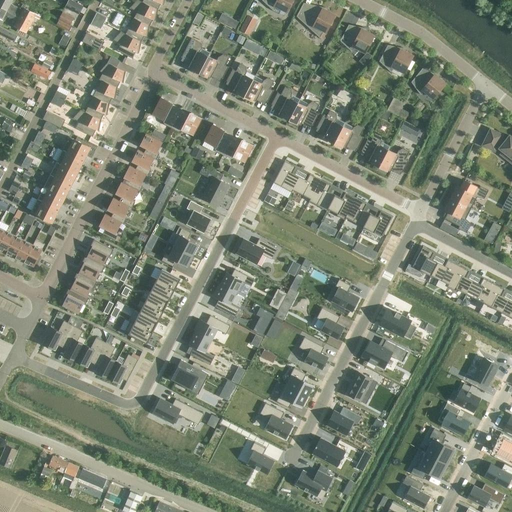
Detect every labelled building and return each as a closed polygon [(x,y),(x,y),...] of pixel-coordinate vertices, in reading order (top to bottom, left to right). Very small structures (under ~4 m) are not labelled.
[(24,8),(26,6),(23,4),(20,9),(11,4),(13,0),(0,0),(0,4),(20,15),(24,8)] [(83,6),(72,0),(68,0),(65,7),(79,14),(83,6)] [(142,2),(138,0),(136,0),(129,8),(130,9),(130,8),(137,12),(134,18),(133,18),(149,26),(150,26),(149,26),(152,20),(155,21),(158,11),(142,2)] [(142,2),(158,11),(158,10),(157,10),(161,4),(163,5),(164,5),(164,0),(143,0),(142,2)] [(274,10),(276,6),(287,11),(292,0),(262,0),(274,11),(274,10)] [(321,38),(320,37),(323,30),(326,32),(334,15),(327,12),(329,9),(303,3),(296,16),(320,38),(321,38)] [(15,26),(19,17),(20,15),(0,4),(0,24),(2,25),(6,18),(4,17),(5,14),(15,19),(12,25),(15,26)] [(62,12),(59,19),(59,20),(70,25),(70,26),(75,17),(76,13),(65,7),(62,12)] [(40,16),(24,8),(20,15),(19,17),(31,23),(35,17),(39,19),(40,16)] [(204,16),(202,15),(198,12),(193,22),(199,25),(204,16)] [(96,19),(104,23),(106,19),(98,15),(96,19)] [(248,15),(240,30),(249,35),(257,20),(248,15)] [(26,32),(31,23),(19,17),(15,26),(18,28),(26,32)] [(147,37),(149,26),(133,18),(126,26),(126,27),(127,26),(129,27),(125,34),(141,42),(144,36),(146,37),(147,37)] [(230,18),(226,25),(235,29),(238,22),(230,18)] [(59,19),(56,24),(68,31),(71,26),(70,26),(70,25),(59,20),(59,19)] [(101,27),(104,23),(96,19),(93,23),(101,27)] [(352,51),(354,47),(365,52),(373,36),(367,32),(368,29),(349,24),(340,41),(352,52),(352,51)] [(18,37),(0,27),(0,34),(15,42),(18,37)] [(18,28),(16,33),(24,37),(26,32),(18,28)] [(339,38),(342,31),(337,29),(334,35),(339,38)] [(125,34),(121,31),(113,40),(113,41),(114,40),(120,44),(117,50),(116,50),(133,59),(133,58),(136,52),(138,53),(139,53),(141,42),(125,34)] [(87,33),(82,41),(100,51),(104,42),(87,33)] [(240,35),(236,42),(242,45),(245,38),(240,35)] [(210,53),(202,48),(201,43),(191,38),(181,57),(191,62),(189,67),(192,68),(191,69),(199,73),(208,56),(210,53)] [(65,48),(68,42),(61,39),(58,44),(65,48)] [(247,40),(244,45),(251,48),(253,44),(247,40)] [(17,53),(0,44),(0,52),(4,54),(5,52),(8,53),(9,52),(10,53),(9,55),(14,58),(17,53)] [(394,67),(404,72),(412,56),(406,52),(407,49),(388,45),(379,61),(391,72),(391,71),(394,67)] [(52,47),(50,53),(56,56),(59,50),(52,47)] [(270,51),(267,57),(274,61),(277,55),(270,51)] [(372,56),(367,53),(359,61),(366,68),(372,56)] [(208,56),(199,73),(207,77),(207,76),(210,78),(213,74),(222,79),(228,67),(225,65),(229,58),(222,54),(218,57),(216,61),(208,56)] [(53,63),(45,59),(42,65),(52,70),(54,66),(52,64),(53,63)] [(291,62),(285,59),(283,64),(289,67),(291,62)] [(72,65),(80,69),(82,65),(74,61),(72,65)] [(292,62),(290,68),(295,70),(298,65),(292,62)] [(102,80),(117,88),(118,88),(117,88),(120,81),(123,83),(126,72),(107,63),(100,71),(101,72),(103,73),(100,80),(102,81),(102,80)] [(244,97),(255,76),(247,72),(246,67),(240,63),(236,71),(232,69),(226,81),(236,86),(234,90),(237,92),(236,93),(244,97)] [(78,74),(80,69),(72,65),(70,70),(78,74)] [(322,66),(317,71),(321,76),(327,70),(322,66)] [(424,91),(433,98),(445,83),(439,79),(441,76),(423,68),(411,82),(420,95),(421,94),(424,91)] [(255,76),(244,97),(252,101),(252,100),(255,101),(258,97),(267,102),(273,90),(270,89),(274,81),(268,78),(263,80),(255,76)] [(115,99),(117,88),(102,80),(102,81),(94,89),(95,89),(98,90),(94,96),(109,104),(112,98),(114,99),(115,99)] [(289,120),(300,99),(291,95),(291,90),(285,87),(281,94),(277,92),(271,104),(281,109),(279,113),(282,115),(281,116),(289,120)] [(341,89),(338,95),(344,98),(347,92),(341,89)] [(56,97),(64,102),(66,97),(58,93),(56,97)] [(107,115),(109,104),(94,96),(86,105),(87,105),(89,106),(86,112),(86,113),(101,120),(104,114),(106,115),(107,115)] [(171,128),(181,109),(180,109),(180,111),(171,106),(172,103),(161,97),(162,97),(161,96),(152,114),(153,114),(153,113),(163,119),(163,120),(164,124),(171,128)] [(62,106),(64,102),(56,97),(54,102),(62,106)] [(392,113),(399,100),(394,98),(388,111),(392,113)] [(13,99),(11,105),(27,110),(29,104),(13,99)] [(300,99),(289,120),(297,124),(297,123),(300,125),(303,121),(312,126),(318,114),(315,112),(319,104),(312,101),(308,104),(300,99)] [(399,100),(392,113),(406,120),(410,113),(402,109),(405,104),(399,100)] [(15,112),(24,116),(27,111),(18,107),(15,112)] [(377,116),(387,121),(391,113),(382,108),(377,116)] [(181,109),(171,128),(179,132),(182,130),(183,129),(193,134),(193,135),(194,135),(202,118),(191,113),(189,116),(180,111),(181,110),(181,109)] [(86,113),(86,112),(81,110),(73,118),(74,119),(80,121),(76,128),(76,127),(76,128),(93,137),(93,136),(96,130),(98,131),(99,131),(101,120),(86,113)] [(334,144),(345,123),(336,119),(336,113),(330,110),(326,118),(322,116),(316,128),(326,133),(324,137),(327,139),(326,140),(334,144)] [(65,120),(47,111),(43,119),(61,128),(65,120)] [(1,116),(0,118),(0,123),(3,125),(2,128),(10,133),(15,124),(1,116)] [(410,124),(405,121),(401,129),(404,131),(407,130),(410,124)] [(46,122),(44,128),(49,130),(52,125),(46,122)] [(223,155),(232,136),(232,138),(222,133),(224,130),(213,124),(214,124),(213,123),(204,141),(205,141),(205,140),(215,146),(215,147),(216,151),(223,155)] [(345,123),(334,144),(342,148),(342,147),(345,148),(348,144),(357,149),(363,137),(360,136),(364,128),(357,124),(353,127),(345,123)] [(166,135),(155,129),(151,135),(163,141),(166,135)] [(503,151),(501,154),(511,163),(511,137),(510,136),(505,142),(500,138),(502,135),(490,129),(482,145),(494,151),(497,145),(500,147),(500,148),(503,151)] [(154,158),(154,159),(155,158),(157,159),(159,153),(157,152),(162,142),(162,143),(163,142),(146,133),(146,134),(145,136),(141,144),(147,147),(144,153),(154,158)] [(390,146),(381,142),(381,137),(375,133),(371,141),(367,139),(361,151),(371,156),(369,160),(372,162),(371,163),(379,167),(388,150),(390,146)] [(232,136),(223,155),(230,158),(234,157),(235,156),(245,161),(245,162),(254,145),(253,145),(243,140),(241,143),(232,138),(233,137),(232,136)] [(63,149),(84,160),(87,155),(90,149),(89,149),(90,147),(69,137),(63,149)] [(34,144),(31,149),(37,152),(40,146),(34,144)] [(195,146),(191,155),(192,155),(200,159),(204,151),(195,146)] [(186,147),(183,152),(189,155),(189,154),(191,150),(186,147)] [(388,150),(379,167),(386,171),(387,170),(390,172),(393,167),(402,172),(408,161),(405,159),(409,151),(402,148),(398,151),(396,154),(388,150)] [(81,166),(84,160),(63,149),(56,162),(77,173),(78,171),(79,171),(82,166),(81,166)] [(154,158),(144,153),(138,149),(137,150),(138,150),(137,152),(133,160),(138,163),(136,169),(146,174),(146,175),(146,174),(148,175),(151,170),(149,168),(154,158)] [(285,161),(274,182),(281,186),(292,192),(300,177),(293,173),(296,167),(285,161)] [(77,174),(77,173),(56,162),(50,174),(71,185),(74,179),(74,180),(77,174)] [(219,163),(216,169),(222,172),(225,166),(219,163)] [(125,177),(122,181),(128,185),(138,190),(138,191),(139,191),(139,190),(140,191),(143,186),(141,184),(146,174),(136,169),(129,165),(129,166),(130,167),(125,177)] [(218,206),(229,185),(218,179),(221,174),(204,165),(201,170),(213,177),(202,198),(218,206)] [(31,173),(25,170),(23,176),(29,179),(31,173)] [(237,170),(234,176),(241,179),(244,173),(237,170)] [(69,190),(71,185),(50,174),(44,187),(65,197),(66,196),(69,190)] [(300,177),(292,192),(293,190),(303,196),(303,195),(310,199),(309,201),(321,180),(310,174),(307,180),(300,177)] [(176,180),(168,176),(165,182),(173,186),(176,180)] [(321,180),(309,201),(316,205),(327,211),(335,195),(328,191),(332,185),(321,180)] [(451,198),(471,208),(477,197),(484,199),(488,190),(480,186),(479,188),(464,181),(460,188),(457,186),(451,198)] [(138,190),(128,185),(121,182),(122,182),(121,184),(117,193),(122,195),(119,201),(130,206),(130,207),(132,208),(135,202),(133,200),(138,191),(138,190)] [(65,198),(65,197),(44,187),(38,198),(59,209),(62,204),(65,199),(65,198)] [(335,195),(327,211),(328,209),(338,213),(337,215),(345,220),(356,198),(345,192),(342,199),(335,195)] [(160,193),(157,200),(164,203),(167,197),(160,193)] [(56,215),(59,209),(38,198),(31,211),(53,222),(53,220),(54,221),(57,215),(56,215)] [(130,206),(119,201),(113,198),(114,199),(113,200),(108,209),(114,212),(111,217),(122,222),(121,223),(122,223),(124,224),(127,218),(125,216),(130,207),(130,206)] [(356,198),(345,220),(346,218),(353,221),(364,227),(371,213),(364,210),(367,204),(356,198)] [(465,219),(471,208),(451,198),(445,209),(448,211),(444,219),(459,226),(458,228),(466,233),(471,224),(465,219)] [(191,201),(188,208),(193,211),(187,224),(204,233),(211,220),(199,213),(203,207),(191,201)] [(11,206),(8,211),(14,214),(17,209),(11,206)] [(159,212),(154,209),(151,216),(156,219),(159,212)] [(18,210),(14,216),(19,219),(23,212),(18,210)] [(371,213),(364,227),(374,233),(374,232),(382,236),(392,217),(381,211),(377,217),(371,213)] [(122,222),(111,217),(105,214),(106,215),(105,216),(104,216),(100,225),(106,228),(103,233),(115,240),(119,234),(116,233),(121,223),(122,222)] [(51,226),(47,233),(52,236),(56,229),(51,226)] [(331,226),(328,233),(333,236),(337,229),(331,226)] [(179,227),(176,233),(180,236),(180,235),(188,239),(191,233),(179,227)] [(0,247),(7,251),(15,236),(6,232),(0,243),(0,247)] [(148,236),(141,232),(138,238),(144,242),(148,236)] [(175,246),(193,255),(198,245),(188,239),(180,235),(180,236),(175,246)] [(16,256),(24,241),(15,236),(7,251),(16,256)] [(244,239),(236,253),(256,264),(262,254),(272,259),(277,249),(259,239),(256,245),(244,239)] [(94,240),(88,251),(91,252),(89,257),(103,264),(107,255),(110,256),(113,249),(94,240)] [(24,241),(16,256),(25,261),(33,245),(24,241)] [(42,250),(33,245),(25,261),(34,265),(42,250)] [(423,245),(413,265),(431,274),(438,261),(431,257),(434,251),(423,245)] [(187,266),(193,255),(175,246),(169,256),(177,260),(187,266)] [(165,253),(162,260),(173,266),(177,260),(169,256),(165,253)] [(103,264),(89,257),(86,255),(80,267),(83,268),(80,273),(94,280),(99,271),(101,272),(105,265),(103,264)] [(438,261),(431,274),(449,284),(459,264),(448,258),(445,265),(438,261)] [(293,261),(288,272),(294,276),(300,265),(293,261)] [(459,264),(449,284),(467,293),(474,279),(467,276),(470,270),(459,264)] [(162,269),(156,280),(175,290),(181,279),(162,269)] [(227,272),(220,284),(236,293),(242,281),(251,286),(255,279),(235,269),(231,275),(227,272)] [(94,280),(80,273),(78,272),(72,283),(75,284),(72,289),(86,296),(90,287),(93,288),(97,281),(94,280)] [(296,275),(290,287),(296,291),(303,278),(296,275)] [(474,279),(467,293),(484,302),(495,282),(484,277),(481,283),(474,279)] [(339,288),(332,301),(352,312),(359,298),(347,291),(351,285),(339,279),(335,286),(339,288)] [(156,280),(151,291),(169,300),(175,290),(156,280)] [(495,282),(484,302),(502,311),(509,298),(502,294),(505,288),(495,282)] [(220,284),(214,296),(219,299),(215,306),(235,317),(239,309),(231,304),(236,293),(220,284)] [(67,300),(64,305),(78,312),(83,303),(85,304),(88,298),(72,290),(72,289),(70,288),(64,299),(67,300)] [(151,291),(145,301),(164,311),(169,300),(151,291)] [(511,299),(509,298),(502,311),(511,316),(511,299)] [(145,301),(140,312),(158,322),(164,311),(145,301)] [(322,307),(317,318),(325,322),(321,331),(337,339),(344,327),(335,322),(339,316),(322,307)] [(279,308),(274,317),(282,321),(287,313),(279,308)] [(388,309),(379,324),(403,337),(411,321),(401,315),(401,314),(396,312),(396,313),(388,309)] [(134,322),(134,323),(153,332),(158,322),(140,312),(134,322)] [(201,320),(195,332),(211,341),(217,329),(226,334),(231,326),(211,315),(207,323),(201,320)] [(72,316),(68,323),(73,325),(77,318),(72,316)] [(52,327),(43,344),(54,349),(57,344),(62,347),(73,325),(68,323),(64,320),(58,331),(52,327)] [(130,320),(124,332),(147,344),(153,332),(134,323),(134,322),(130,320)] [(428,323),(425,329),(433,333),(436,327),(428,323)] [(83,330),(73,325),(62,347),(68,350),(65,355),(76,361),(84,344),(78,341),(83,330)] [(195,332),(189,344),(194,347),(190,354),(210,365),(214,356),(206,352),(211,341),(195,332)] [(84,344),(76,361),(86,366),(89,361),(94,364),(106,342),(96,337),(91,348),(84,344)] [(304,337),(299,347),(309,353),(305,361),(321,370),(328,357),(321,353),(324,347),(304,337)] [(254,338),(251,344),(257,347),(260,341),(254,338)] [(371,341),(362,357),(369,360),(368,361),(376,365),(376,364),(384,368),(390,355),(403,362),(408,352),(386,340),(382,347),(371,341)] [(94,364),(100,367),(97,372),(108,377),(116,361),(110,358),(115,347),(106,342),(94,364)] [(264,349),(261,356),(266,359),(270,352),(264,349)] [(116,361),(108,377),(119,383),(121,378),(127,381),(138,359),(128,354),(123,364),(116,361)] [(484,358),(474,378),(488,386),(498,365),(484,358)] [(179,366),(172,379),(192,389),(195,383),(200,386),(207,373),(190,364),(187,371),(179,366)] [(294,367),(285,384),(307,396),(313,385),(303,380),(306,374),(294,367)] [(356,370),(344,393),(357,400),(357,399),(362,402),(366,395),(361,392),(369,377),(356,370)] [(464,383),(454,402),(474,412),(481,399),(468,392),(471,387),(464,383)] [(285,384),(276,401),(288,407),(291,401),(302,406),(307,396),(285,384)] [(161,399),(154,413),(174,423),(179,414),(199,425),(205,414),(176,399),(173,405),(161,399)] [(266,403),(260,413),(270,419),(265,428),(285,439),(293,425),(281,419),(284,412),(266,403)] [(447,403),(442,413),(447,416),(443,424),(462,434),(469,422),(457,416),(460,410),(447,403)] [(334,411),(327,425),(346,435),(353,421),(334,411)] [(376,419),(373,425),(380,429),(384,423),(376,419)] [(433,439),(426,452),(447,464),(454,449),(442,443),(446,435),(434,429),(429,437),(433,439)] [(320,438),(312,453),(337,467),(346,451),(320,438)] [(496,453),(511,461),(511,443),(503,439),(496,453)] [(252,454),(245,467),(265,478),(272,464),(261,458),(264,451),(252,445),(249,452),(252,454)] [(0,459),(0,463),(10,468),(18,451),(6,446),(0,459)] [(415,464),(411,473),(423,479),(427,471),(440,478),(447,464),(426,452),(419,466),(415,464)] [(65,472),(69,462),(53,456),(49,465),(65,472)] [(65,472),(63,476),(73,480),(70,487),(75,489),(80,478),(83,470),(79,469),(79,467),(69,462),(65,472)] [(484,475),(484,476),(507,488),(507,487),(505,486),(511,475),(511,474),(511,467),(504,463),(502,469),(491,463),(490,464),(492,464),(486,476),(484,475)] [(53,475),(51,474),(52,470),(44,467),(42,473),(40,478),(48,481),(50,476),(52,477),(53,475)] [(305,468),(297,482),(323,496),(334,475),(320,468),(317,474),(305,468)] [(83,470),(80,478),(103,487),(106,478),(84,469),(83,470)] [(406,476),(403,482),(410,486),(404,498),(424,508),(430,496),(420,491),(423,484),(406,476)] [(350,480),(346,486),(352,489),(355,483),(350,480)] [(474,485),(468,498),(484,507),(489,498),(499,504),(504,493),(485,483),(481,489),(474,485)] [(128,511),(135,511),(136,511),(142,496),(131,491),(123,510),(128,511)] [(383,496),(379,504),(383,506),(387,498),(383,496)] [(171,511),(173,507),(159,501),(154,511),(171,511)] [(392,502),(389,508),(395,511),(406,511),(408,510),(392,502)]
